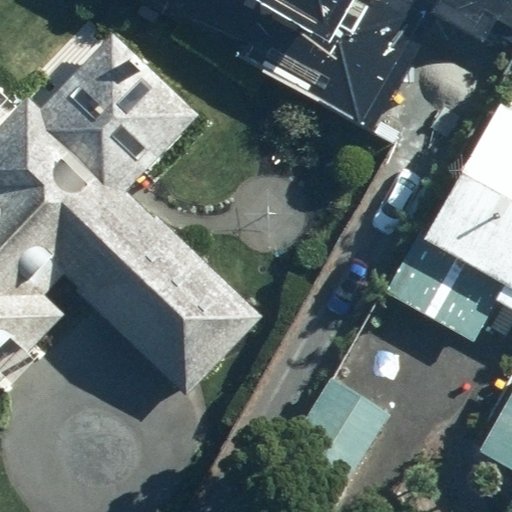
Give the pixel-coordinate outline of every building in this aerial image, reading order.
[(271,0),(244,46),(375,124),(414,27),(368,0),(271,0)] [(511,0),(440,0),(438,3),(511,43),(511,0)] [(264,308),(31,88),(0,120),(0,375),(8,383),(45,344),(37,336),(67,306),(47,286),(67,266),(81,279),(78,282),(189,388),(264,308)] [(389,284),(477,334),(500,290),(511,296),(511,94),(503,90),(430,219),(426,217),(389,284)] [(350,479),(394,407),(333,369),(289,441),(350,479)] [(511,457),(511,371),(481,430),(488,435),(484,442),(511,457)]
